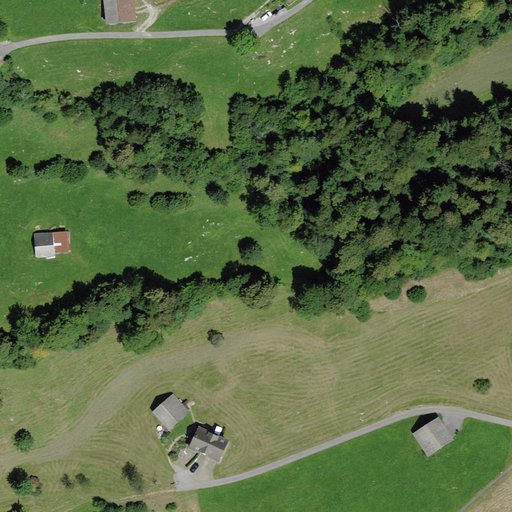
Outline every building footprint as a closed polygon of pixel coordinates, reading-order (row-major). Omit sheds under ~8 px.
[(129,0),(102,0),(103,25),(129,25),(129,0)] [(66,233),(35,234),(36,256),(67,254),(66,233)] [(173,396),(152,412),(166,430),(187,414),(173,396)] [(440,421),(414,437),(427,459),(453,443),(440,421)] [(228,441),(200,428),(191,447),(219,461),(228,441)]
